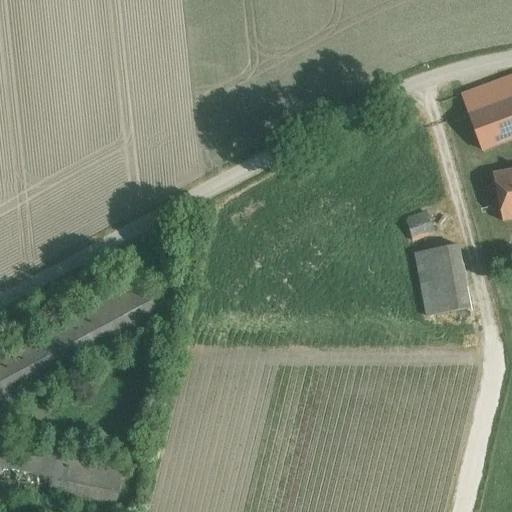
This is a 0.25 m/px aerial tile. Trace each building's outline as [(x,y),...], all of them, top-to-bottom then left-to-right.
[(484,151),(511,140),(511,76),(463,95),(484,151)] [(511,170),(494,174),(504,221),(511,219),(511,170)] [(436,235),(429,213),(406,220),(413,243),(436,235)] [(426,317),(472,308),(460,244),(414,253),(426,317)] [(145,279),(0,357),(0,410),(167,320),(145,279)] [(115,511),(126,464),(0,437),(0,497),(68,511),(115,511)]
